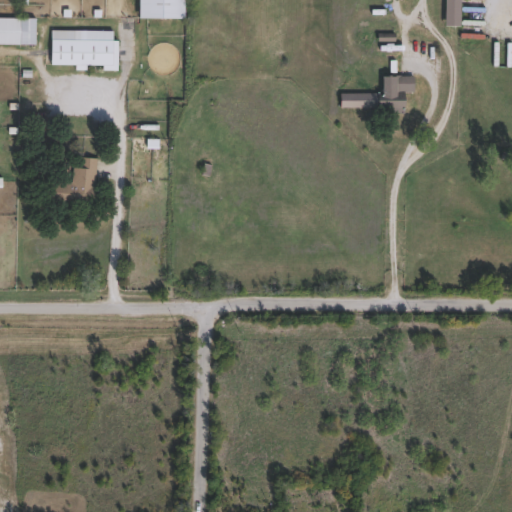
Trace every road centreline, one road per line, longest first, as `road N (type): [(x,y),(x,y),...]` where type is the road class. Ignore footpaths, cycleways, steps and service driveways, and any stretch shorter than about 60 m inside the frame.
road 1 (residential): [(208,309),(511,306)]
road 2 (residential): [(0,307),(208,309)]
road 3 (residential): [(203,511),(208,309)]
